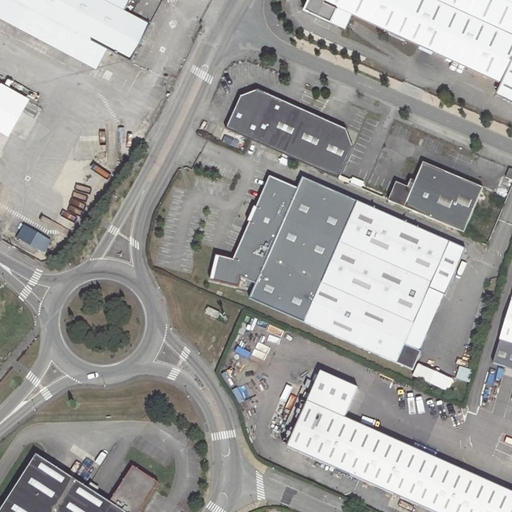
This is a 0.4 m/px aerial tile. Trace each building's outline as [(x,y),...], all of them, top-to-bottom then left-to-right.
[(0,0),(0,15),(94,66),(80,58),(91,38),(18,0),(0,0)] [(131,59),(155,13),(162,0),(129,0),(125,9),(108,0),(18,0),(91,38),(80,58),(94,66),(105,45),(131,59)] [(108,0),(125,9),(129,0),(108,0)] [(511,0),(310,0),(310,1),(305,3),(304,7),(342,26),(353,13),(501,82),(496,91),(511,98),(511,0)] [(107,57),(102,54),(96,66),(101,69),(107,57)] [(93,67),(80,60),(78,65),(90,71),(93,67)] [(2,86),(0,89),(0,126),(7,130),(24,99),(2,86)] [(227,127),(235,131),(339,178),(339,177),(351,182),(352,178),(341,173),(354,145),(347,127),(305,108),(259,88),(242,94),(227,127)] [(391,195),(352,178),(351,182),(389,199),(388,200),(465,232),(484,188),(448,173),(448,172),(424,161),(415,181),(412,188),(408,186),(397,181),(391,195)] [(460,245),(451,242),(357,202),(302,178),(298,189),(270,177),(256,208),(250,223),(234,260),(217,257),(212,282),(238,288),(241,278),(255,284),(249,299),(413,370),(421,351),(406,344),(430,289),(438,271),(447,275),(460,245)] [(250,223),(256,208),(254,207),(248,223),(250,223)] [(50,241),(24,226),(18,237),(43,252),(50,241)] [(438,271),(430,289),(446,296),(466,248),(460,245),(447,275),(438,271)] [(511,369),(511,305),(494,364),(511,369)] [(220,314),(208,308),(205,314),(218,319),(220,314)] [(417,364),(412,376),(448,392),(453,380),(417,364)] [(511,511),(511,490),(346,417),(359,388),(322,371),(312,394),(310,398),(288,447),(436,511),(511,511)] [(304,407),(300,405),(296,415),(300,417),(304,407)] [(295,429),(290,427),(286,437),(290,438),(295,429)] [(110,502),(37,455),(0,511),(140,511),(159,483),(134,466),(110,502)]
